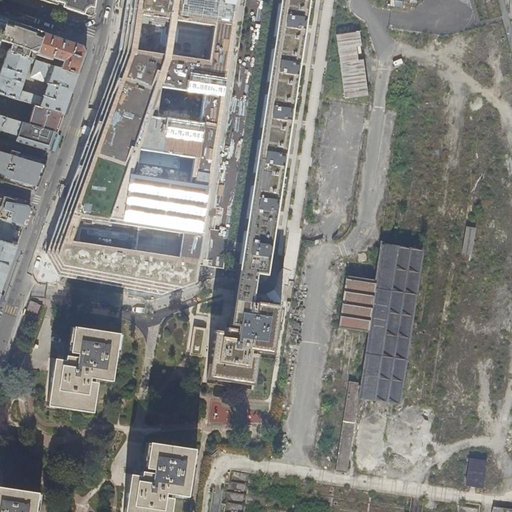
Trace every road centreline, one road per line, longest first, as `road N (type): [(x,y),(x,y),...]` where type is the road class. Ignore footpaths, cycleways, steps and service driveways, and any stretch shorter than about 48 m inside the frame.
road 1 (tertiary): [(49,204),(106,37)]
road 2 (tertiary): [(0,343),(49,204)]
